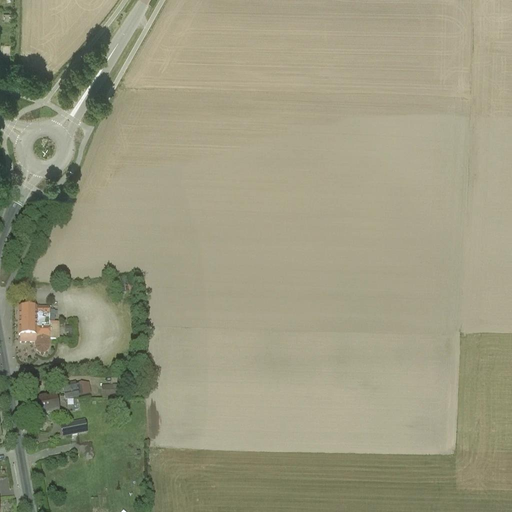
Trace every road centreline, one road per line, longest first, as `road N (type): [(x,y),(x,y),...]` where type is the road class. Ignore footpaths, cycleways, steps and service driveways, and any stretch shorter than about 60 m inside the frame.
road 1 (secondary): [(60,133),(145,0)]
road 2 (residential): [(29,511),(5,373)]
